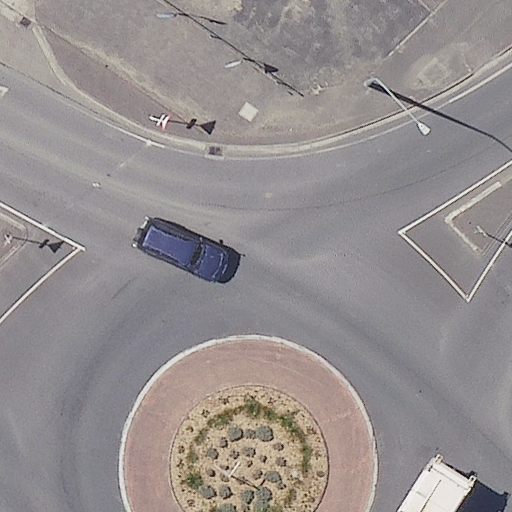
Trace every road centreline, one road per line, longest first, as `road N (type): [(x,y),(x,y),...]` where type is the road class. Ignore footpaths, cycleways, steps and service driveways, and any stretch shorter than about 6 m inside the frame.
road 1 (secondary): [(52,511),(71,391),(102,335),(150,300),(220,270)]
road 2 (secondary): [(0,130),(98,177),(220,270)]
road 3 (secondary): [(511,189),(380,314)]
road 4 (secondary): [(220,270),(329,280),(380,314)]
road 5 (secondary): [(380,314),(419,370),(435,444)]
